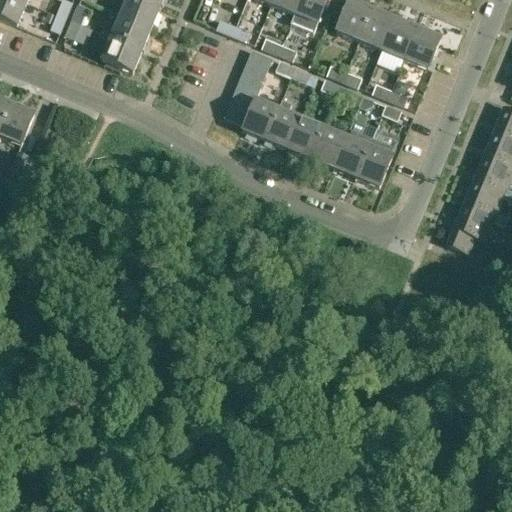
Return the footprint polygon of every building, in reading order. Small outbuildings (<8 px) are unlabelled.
[(0,0),(0,22),(16,29),(26,6),(10,0),(0,0)] [(126,0),(119,18),(152,31),(161,8),(140,0),(126,0)] [(250,0),(272,9),(275,0),(250,0)] [(275,0),(272,9),(294,18),(301,0),(275,0)] [(290,27),(313,37),(317,28),(318,28),(329,0),(301,0),(294,18),(290,27)] [(56,19),(66,23),(73,7),(63,2),(56,19)] [(335,35),(359,45),(372,13),(348,4),(335,35)] [(70,24),(81,29),(87,12),(77,8),(70,24)] [(359,45),(381,54),(394,23),(372,13),(359,45)] [(110,40),(142,54),(152,31),(119,18),(110,40)] [(49,34),(60,38),(66,23),(56,19),(49,34)] [(381,54),(404,63),(417,32),(394,23),(381,54)] [(64,40),(74,44),(81,29),(70,24),(64,40)] [(215,34),(231,41),(235,30),(219,24),(215,34)] [(231,41),(247,47),(251,37),(235,30),(231,41)] [(404,63),(427,73),(440,42),(417,32),(404,63)] [(81,35),(77,52),(98,56),(101,39),(81,35)] [(101,64),(133,77),(142,54),(110,40),(101,64)] [(260,53),(276,59),(281,49),(265,43),(260,53)] [(276,59),(292,66),(296,56),(281,49),(276,59)] [(246,66),(266,75),(272,62),(251,53),(246,66)] [(274,75),(290,82),(295,71),(279,65),(274,75)] [(241,77),(262,86),(266,75),(246,66),(241,77)] [(326,80),(341,87),(346,76),(330,69),(326,80)] [(290,82),(306,89),(311,78),(295,71),(290,82)] [(341,87),(357,93),(362,82),(346,76),(341,87)] [(237,88),(257,97),(262,86),(241,77),(237,88)] [(392,94),(402,97),(406,87),(397,83),(392,94)] [(320,94),(336,100),(340,90),(324,84),(320,94)] [(253,108),(255,103),(257,97),(237,88),(232,99),(253,108)] [(371,98),(387,105),(391,95),(375,88),(371,98)] [(347,105),(352,107),(356,97),(340,90),(336,100),(336,101),(347,105)] [(387,105),(403,112),(407,101),(391,95),(387,105)] [(248,119),(253,108),(232,99),(228,110),(248,119)] [(343,116),(347,105),(336,101),(331,112),(343,116)] [(359,110),(364,112),(370,109),(372,104),(363,101),(359,110)] [(0,135),(11,108),(0,103),(0,135)] [(278,113),(255,103),(253,108),(248,119),(243,130),(241,135),(265,145),(278,113)] [(265,145),(287,154),(301,122),(288,117),(292,108),(282,104),(279,113),(278,113),(265,145)] [(0,135),(0,140),(22,150),(35,118),(11,108),(0,135)] [(381,119),(397,126),(401,116),(385,109),(381,119)] [(223,121),(243,130),(248,119),(228,110),(223,121)] [(511,143),(511,115),(502,111),(492,136),(511,143)] [(287,154),(310,163),(323,131),(301,122),(287,154)] [(310,163),(333,173),(346,141),(345,140),(323,131),(310,163)] [(346,141),(333,173),(356,182),(372,142),(349,132),(345,140),(346,141)] [(511,171),(511,143),(492,136),(491,139),(482,160),(511,171)] [(356,182),(379,192),(396,151),(372,142),(356,182)] [(9,174),(20,179),(29,159),(17,154),(9,174)] [(511,171),(482,160),(472,184),(504,197),(505,193),(511,178),(511,171)] [(494,221),(495,218),(502,202),(511,206),(511,195),(505,193),(504,197),(472,184),(469,193),(463,208),(494,221)] [(507,223),(495,218),(494,221),(463,208),(446,248),(468,257),(475,241),(484,245),(492,226),(504,231),(507,223)] [(510,247),(511,242),(511,239),(506,237),(503,244),(510,247)]
